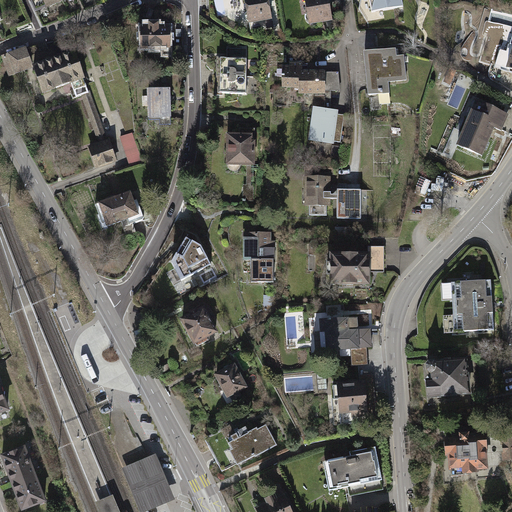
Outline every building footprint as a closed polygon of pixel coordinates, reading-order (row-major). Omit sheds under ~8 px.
[(29,0),(35,12),(62,1),(61,0),(29,0)] [(265,0),(240,0),(246,24),(270,19),(265,0)] [(327,0),(299,0),(305,26),(331,21),(327,0)] [(402,0),(369,0),(372,12),(403,6),(402,0)] [(175,25),(140,26),(142,55),(177,54),(175,25)] [(33,68),(31,64),(26,46),(1,54),(9,76),(33,68)] [(395,48),(364,51),(368,94),(390,92),(389,81),(406,79),(403,55),(396,55),(395,48)] [(74,49),(31,64),(33,68),(42,93),(71,83),(84,78),(74,49)] [(247,58),(220,57),(220,75),(246,76),(247,58)] [(288,66),(278,66),(279,88),(296,88),(296,95),(321,96),(322,109),(329,110),(328,91),(337,91),(336,72),(307,72),(306,63),(286,62),(288,66)] [(245,93),(246,76),(220,75),(219,91),(245,93)] [(88,91),(84,78),(71,83),(76,97),(81,95),(89,93),(88,91)] [(169,87),(147,87),(147,117),(170,117),(169,87)] [(98,142),(107,139),(90,90),(88,91),(89,93),(81,95),(98,142)] [(508,114),(474,99),(455,144),(482,155),(494,126),(502,129),(508,114)] [(322,109),(311,108),(307,141),(331,144),(332,142),(338,143),(342,116),(335,115),(336,111),(329,110),(322,109)] [(119,137),(130,166),(142,161),(132,132),(119,137)] [(253,133),(222,132),(222,165),(245,166),(244,185),(240,185),(240,201),(252,202),(253,133)] [(98,142),(87,146),(96,170),(119,161),(111,138),(107,139),(98,142)] [(330,178),(306,178),(306,209),(309,209),(309,217),(327,217),(327,208),(330,208),(330,202),(338,202),(338,221),(362,221),(362,191),(338,191),(338,197),(330,198),(330,178)] [(136,193),(97,206),(106,232),(145,219),(136,193)] [(347,228),(335,228),(335,237),(347,237),(347,228)] [(269,232),(240,232),(240,261),(249,261),(248,282),(272,283),(272,241),(269,241),(269,232)] [(197,246),(183,237),(168,263),(177,281),(208,265),(197,246)] [(383,274),(383,249),(324,249),(325,287),(367,287),(367,274),(383,274)] [(491,283),(447,285),(449,333),(493,331),(491,283)] [(191,315),(183,320),(197,346),(208,340),(206,337),(216,332),(204,309),(197,312),(196,310),(190,313),(191,315)] [(357,319),(321,321),(321,331),(319,332),(320,351),(350,349),(351,367),(368,365),(367,347),(371,347),(370,330),(357,330),(357,319)] [(471,391),(468,358),(430,362),(432,380),(425,381),(427,395),(471,391)] [(234,366),(216,375),(220,382),(216,384),(220,391),(224,389),(232,404),(238,404),(243,401),(238,391),(245,387),(234,366)] [(360,384),(333,386),(334,399),(335,399),(336,408),(332,408),(333,425),(346,425),(345,412),(352,412),(352,416),(366,415),(367,424),(376,423),(373,374),(359,375),(360,384)] [(3,381),(0,381),(0,415),(13,411),(3,381)] [(212,444),(208,446),(218,464),(222,462),(226,470),(238,463),(238,465),(276,445),(266,425),(257,430),(257,428),(248,433),(245,428),(235,433),(229,422),(218,428),(220,430),(208,437),(212,444)] [(481,436),(439,439),(442,478),(484,476),(481,436)] [(511,438),(500,440),(501,464),(511,463),(511,438)] [(334,479),(331,480),(333,490),(349,487),(350,494),(383,487),(382,482),(375,447),(361,450),(361,455),(347,457),(346,464),(332,467),(334,479)] [(32,449),(6,458),(15,484),(41,475),(32,449)] [(152,460),(128,471),(144,507),(168,497),(152,460)] [(51,499),(41,475),(15,484),(23,510),(51,499)] [(95,503),(98,511),(120,511),(113,495),(95,503)] [(268,504),(258,509),(259,511),(290,511),(283,497),(276,500),(274,496),(266,500),(268,504)]
